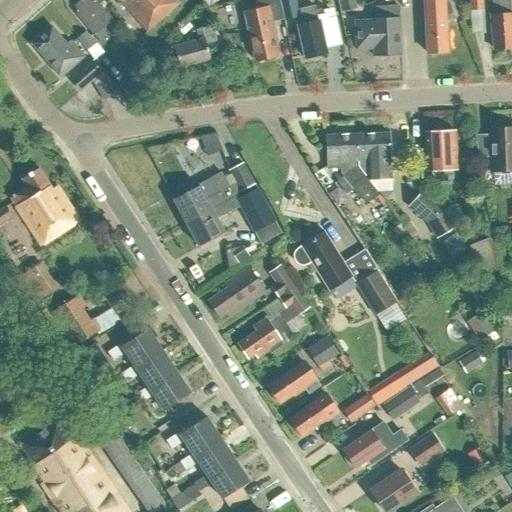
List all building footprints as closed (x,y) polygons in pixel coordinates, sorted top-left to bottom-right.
[(111,36),(103,26),(111,19),(93,0),(80,0),(75,5),(79,10),(75,13),(94,34),(93,35),(101,44),(111,36)] [(112,0),(117,6),(121,3),(146,32),(181,3),(178,0),(112,0)] [(255,0),(258,9),(244,12),(248,32),(246,32),(249,46),(251,46),(254,60),(277,55),(274,41),(277,40),(272,21),(284,19),(279,0),(255,0)] [(295,0),(279,0),(284,19),(299,15),(295,0)] [(447,51),(445,20),(455,19),(447,0),(422,0),(425,52),(447,51)] [(482,0),(468,0),(469,10),(483,9),(482,0)] [(511,0),(491,0),(493,14),(490,14),(491,34),(493,33),(494,49),(511,47),(511,0)] [(305,58),(326,53),(319,20),(317,20),(314,6),(300,9),(303,23),(298,24),(305,58)] [(373,19),(371,19),(372,19),(354,20),(355,49),(373,48),(373,55),(401,54),(399,18),(398,18),(398,6),(372,7),(373,19)] [(199,39),(174,46),(179,67),(210,59),(208,49),(218,46),(212,25),(197,29),(199,39)] [(66,44),(51,26),(31,44),(59,78),(83,58),(69,41),(66,44)] [(76,37),(93,59),(103,51),(95,43),(85,30),(76,37)] [(70,78),(80,90),(91,80),(94,83),(104,75),(91,60),(70,78)] [(106,84),(73,103),(82,117),(115,98),(106,84)] [(511,129),(491,131),(492,172),(493,172),(493,179),(509,179),(508,171),(511,171),(511,129)] [(437,186),(449,185),(454,179),(453,171),(456,171),(455,130),(424,131),(426,173),(431,172),(432,181),(437,186)] [(388,132),(357,134),(358,166),(362,173),(373,186),(377,192),(390,191),(388,155),(389,155),(388,132)] [(358,166),(357,134),(325,135),(327,157),(328,167),(341,166),(342,171),(344,174),(335,181),(345,194),(354,188),(366,205),(379,195),(377,192),(373,186),(362,173),(358,166)] [(423,160),(409,160),(411,189),(422,188),(424,188),(423,160)] [(173,199),(185,222),(237,195),(236,193),(254,183),(242,161),(227,170),(235,184),(230,187),(222,172),(198,184),(199,185),(173,199)] [(37,168),(20,178),(26,187),(9,197),(42,246),(78,221),(56,188),(53,190),(37,168)] [(239,197),(237,195),(185,222),(198,245),(224,231),(217,218),(239,206),(252,232),(275,220),(258,187),(239,197)] [(422,188),(418,193),(407,206),(426,222),(435,238),(455,226),(444,208),(439,203),(422,188)] [(0,208),(0,223),(12,216),(5,205),(0,208)] [(301,245),(296,249),(294,251),(293,256),(293,259),(296,263),(299,265),(303,266),(306,264),(311,261),(329,289),(351,275),(323,231),(301,245)] [(497,271),(489,237),(467,246),(485,276),(497,271)] [(280,264),(268,272),(275,282),(269,286),(277,297),(295,286),(280,264)] [(208,300),(219,316),(225,311),(228,316),(265,291),(248,266),(223,283),(226,287),(208,300)] [(376,270),(356,283),(375,314),(395,301),(376,270)] [(256,330),(238,342),(248,358),(255,353),(257,357),(269,349),(271,352),(283,344),(281,341),(292,333),(285,323),(309,307),(295,286),(277,297),(285,308),(278,313),(279,314),(267,322),(265,318),(253,326),(256,330)] [(85,308),(77,296),(54,310),(76,345),(99,330),(91,318),(90,319),(83,309),(85,308)] [(480,340),(482,344),(496,334),(494,331),(497,328),(488,315),(483,319),(479,313),(466,321),(479,341),(480,340)] [(456,321),(445,330),(453,340),(464,331),(456,321)] [(135,367),(162,349),(147,328),(121,345),(120,343),(107,351),(113,360),(125,352),(133,365),(135,367)] [(316,361),(334,349),(326,337),(308,349),(316,361)] [(81,350),(90,363),(103,354),(94,341),(81,350)] [(135,367),(133,365),(121,373),(127,381),(139,373),(147,386),(149,388),(176,371),(162,349),(135,367)] [(475,351),(459,361),(466,372),(482,362),(475,351)] [(407,365),(366,392),(376,406),(413,381),(437,366),(428,352),(407,365)] [(267,386),(279,403),(292,393),(294,396),(304,388),(307,392),(316,386),(311,379),(315,377),(306,364),(294,372),(292,369),(267,386)] [(149,388),(147,386),(135,394),(141,402),(153,394),(163,410),(190,392),(176,371),(149,388)] [(381,405),(392,420),(419,402),(408,387),(381,405)] [(462,405),(449,387),(438,395),(451,413),(462,405)] [(101,412),(97,393),(81,396),(85,416),(101,412)] [(337,410),(326,393),(289,418),(301,435),(314,426),(316,428),(327,421),(325,418),(337,410)] [(341,411),(350,423),(374,406),(365,395),(341,411)] [(169,511),(129,454),(102,415),(87,425),(146,511),(169,511)] [(193,455),(220,437),(206,416),(180,433),(179,431),(165,440),(171,448),(183,440),(192,453),(193,455)] [(57,419),(20,445),(33,464),(29,467),(59,511),(126,511),(75,436),(70,439),(57,419)] [(371,430),(343,449),(355,467),(366,460),(370,465),(408,440),(400,428),(391,434),(382,420),(370,429),(371,430)] [(408,449),(420,466),(443,451),(431,434),(408,449)] [(192,453),(179,461),(179,462),(173,466),(178,474),(197,461),(206,474),(207,477),(234,459),(220,437),(193,455),(192,453)] [(479,447),(466,453),(474,468),(487,461),(479,447)] [(148,459),(175,507),(190,499),(163,451),(148,459)] [(207,477),(206,474),(194,482),(199,490),(211,482),(231,511),(249,499),(240,486),(249,480),(234,459),(207,477)] [(416,492),(401,470),(370,490),(385,511),(416,492)] [(462,511),(451,496),(426,511),(462,511)]
